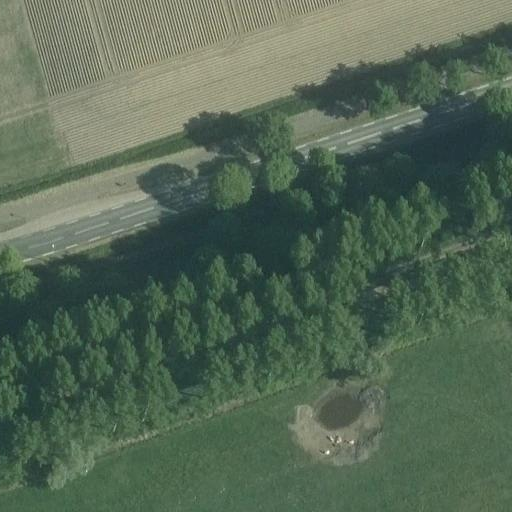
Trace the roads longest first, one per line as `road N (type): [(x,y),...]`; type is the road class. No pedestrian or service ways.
road 1 (unclassified): [(0,411),(511,233)]
road 2 (secondary): [(0,255),(511,91)]
